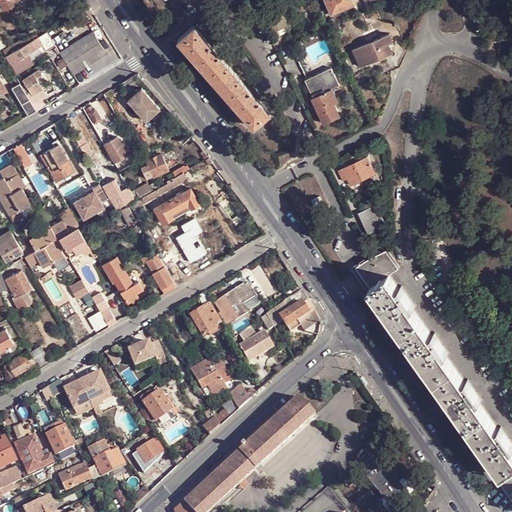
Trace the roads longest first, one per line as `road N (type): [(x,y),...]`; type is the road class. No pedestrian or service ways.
road 1 (residential): [(0,404),(286,230)]
road 2 (residential): [(236,0),(358,256)]
road 3 (tertiary): [(348,325),(144,511)]
road 4 (residential): [(472,511),(348,325)]
road 5 (tertiary): [(286,230),(152,53)]
road 6 (residential): [(0,145),(152,53)]
